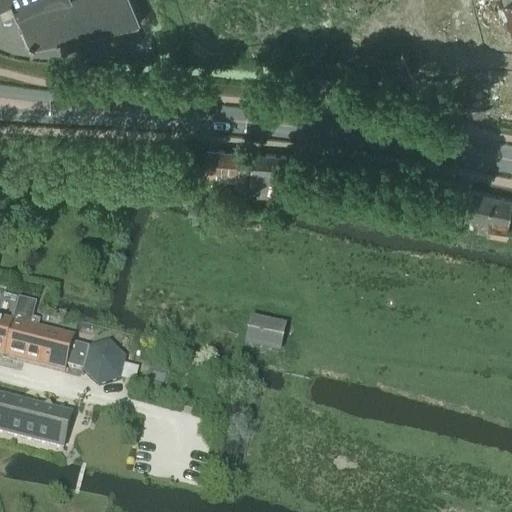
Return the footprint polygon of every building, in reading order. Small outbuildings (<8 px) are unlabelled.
[(9,0),(11,0),(18,15),(32,49),(140,24),(129,0),(0,0),(0,1),(1,4),(9,0)] [(208,150),(205,177),(205,179),(216,180),(218,168),(237,170),(235,188),(244,189),(248,153),(208,150)] [(252,153),(250,182),(284,184),(286,156),(252,153)] [(511,209),(511,208),(511,200),(472,192),(465,222),(478,225),(477,230),(507,236),(511,209)] [(0,357),(65,374),(66,368),(82,372),(81,372),(98,388),(120,382),(120,381),(134,385),(138,369),(124,366),(125,360),(109,344),(87,350),(72,346),(74,339),(36,329),(37,325),(32,324),(37,305),(19,301),(13,324),(0,320),(0,357)] [(245,347),(278,355),(285,327),(251,319),(245,347)] [(0,398),(0,435),(63,451),(72,416),(0,398)]
